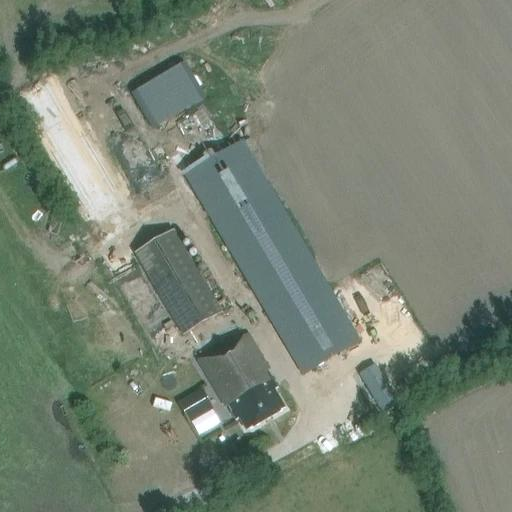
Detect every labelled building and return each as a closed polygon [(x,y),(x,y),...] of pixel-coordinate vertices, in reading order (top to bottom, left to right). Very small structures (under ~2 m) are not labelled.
[(154,130),(209,104),(190,65),(135,91),(154,130)] [(241,142),(186,175),(303,374),(359,341),(241,142)] [(183,332),(221,311),(176,230),(138,252),(183,332)] [(232,345),(230,342),(199,360),(234,420),(238,418),(246,432),(284,409),(272,388),(275,387),(246,337),(232,345)] [(202,390),(178,404),(185,416),(209,402),(202,390)] [(143,417),(161,455),(184,445),(167,406),(143,417)] [(203,438),(223,427),(214,412),(194,423),(203,438)]
